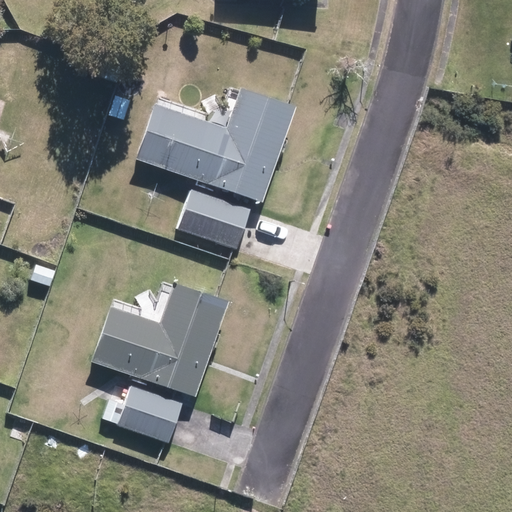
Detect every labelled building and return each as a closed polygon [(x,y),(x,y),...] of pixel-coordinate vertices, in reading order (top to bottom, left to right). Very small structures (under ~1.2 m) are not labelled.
[(98,60),(92,75),(111,82),(117,67),(98,60)] [(145,103),(127,158),(254,202),(286,108),(230,88),(216,128),(145,103)] [(124,100),(109,95),(103,115),(118,119),(124,100)] [(172,229),(230,248),(244,209),(186,189),(172,229)] [(30,264),(25,280),(44,286),(49,270),(30,264)] [(187,396),(218,301),(162,284),(150,323),(101,305),(83,363),(187,396)] [(175,404),(124,386),(110,425),(162,443),(175,404)] [(116,403),(103,399),(97,418),(111,422),(116,403)] [(5,437),(21,442),(28,423),(12,417),(5,437)]
